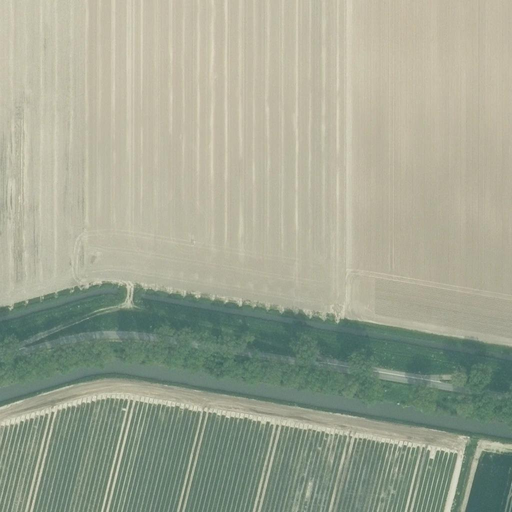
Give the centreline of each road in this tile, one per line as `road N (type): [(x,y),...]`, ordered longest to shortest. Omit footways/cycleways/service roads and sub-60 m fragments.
road 1 (unclassified): [(0,358),(131,334),(511,396)]
road 2 (track): [(333,367),(148,311),(110,310),(8,356)]
